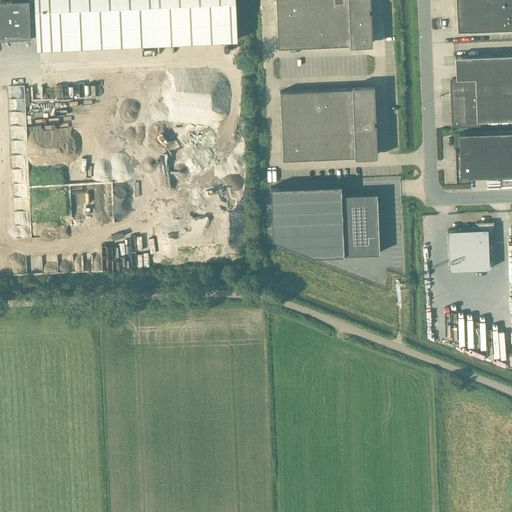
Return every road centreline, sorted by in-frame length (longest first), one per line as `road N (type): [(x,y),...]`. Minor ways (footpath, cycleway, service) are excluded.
road 1 (unclassified): [(511,392),(247,295),(0,305)]
road 2 (unclassified): [(432,198),(423,0)]
